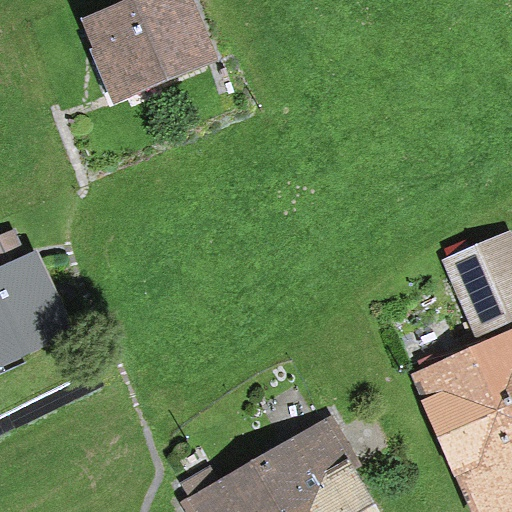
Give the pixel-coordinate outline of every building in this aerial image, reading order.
[(214,52),(193,0),(105,0),(75,12),(106,92),(214,52)] [(473,329),(511,311),(511,238),(506,226),(439,258),(473,329)] [(0,357),(72,324),(35,243),(21,249),(11,227),(0,231),(0,357)] [(487,511),(511,500),(511,321),(409,370),(476,511),(487,511)] [(384,511),(325,411),(214,476),(207,464),(178,481),(185,492),(177,497),(186,511),(384,511)]
